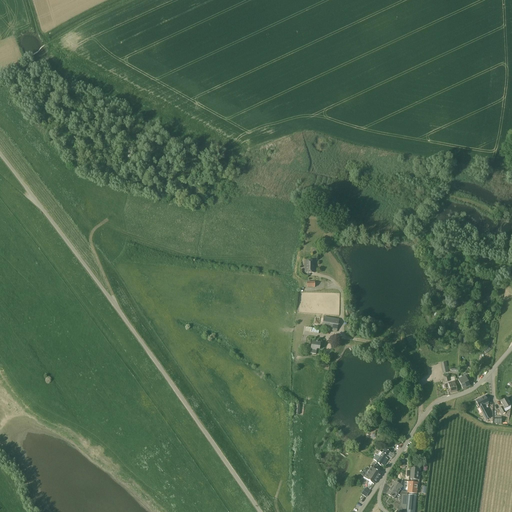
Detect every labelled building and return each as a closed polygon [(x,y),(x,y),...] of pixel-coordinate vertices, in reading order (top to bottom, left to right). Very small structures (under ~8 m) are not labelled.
[(315,273),(315,261),(305,261),(305,273),(315,273)] [(322,328),(337,331),(339,320),(324,318),(322,328)] [(318,333),(320,326),(314,325),(314,328),(312,328),(311,332),(318,333)] [(320,343),(320,342),(312,341),(311,342),(308,342),(307,346),(311,346),(310,353),(316,354),(317,349),(319,349),(320,346),(321,347),(321,343),(320,343)] [(443,373),(449,372),(447,362),(441,363),(443,373)] [(463,389),(470,386),(465,376),(458,379),(463,389)] [(451,393),(457,391),(455,381),(449,383),(451,393)] [(490,417),(484,405),(488,402),(485,396),(476,401),(479,407),(486,420),(490,417)] [(502,414),(506,412),(507,411),(506,408),(511,405),(507,398),(501,401),(503,406),(499,408),(502,414)] [(384,460),(390,452),(385,448),(382,452),(379,450),(373,459),(377,461),(376,462),(381,465),(382,464),(383,465),(386,461),(384,460)] [(374,484),(381,473),(375,469),(378,465),(374,463),(364,478),(374,484)] [(408,483),(408,487),(407,493),(417,494),(418,483),(418,479),(417,479),(418,471),(411,471),(410,479),(411,479),(411,482),(408,482),(408,483)] [(399,492),(403,487),(395,482),(391,488),(396,491),(396,490),(399,492)] [(366,488),(362,494),(367,497),(371,491),(366,488)] [(401,494),(399,492),(396,490),(396,491),(391,488),(387,494),(394,499),(398,494),(401,496),(400,503),(406,503),(407,495),(406,494),(401,494)] [(407,495),(406,503),(405,511),(414,511),(416,495),(407,495)]
